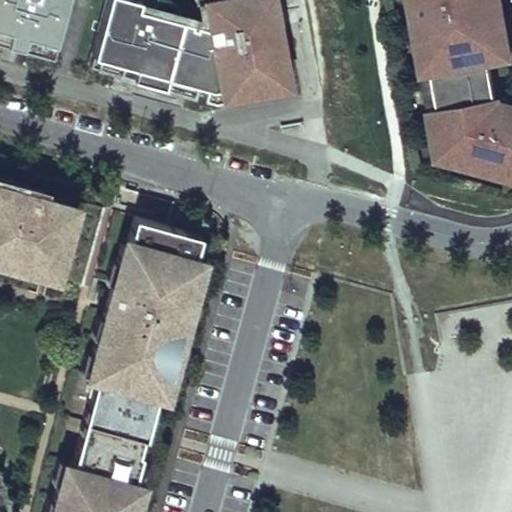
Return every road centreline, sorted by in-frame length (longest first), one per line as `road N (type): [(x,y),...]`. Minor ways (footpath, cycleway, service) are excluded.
road 1 (residential): [(207,511),(269,269),(280,193)]
road 2 (residential): [(0,119),(280,193)]
road 3 (residential): [(280,193),(455,233),(511,236)]
